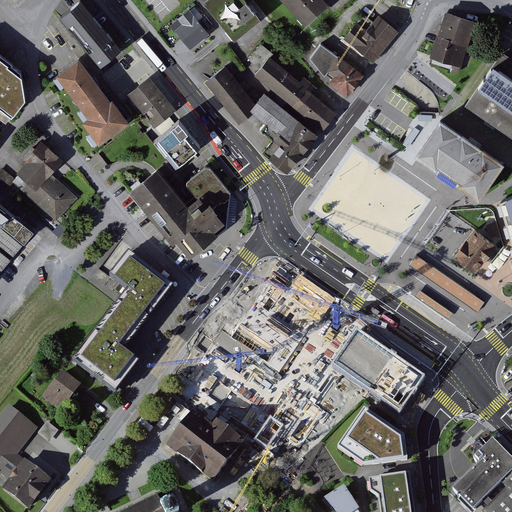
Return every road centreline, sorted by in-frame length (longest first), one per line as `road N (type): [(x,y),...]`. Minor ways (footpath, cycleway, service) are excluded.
road 1 (residential): [(208,305),(50,121),(31,33),(52,0)]
road 2 (secondary): [(277,211),(257,172),(112,0)]
road 3 (residential): [(428,0),(390,66),(277,211)]
road 4 (tertiary): [(52,511),(208,305)]
road 5 (secondary): [(467,376),(310,258),(277,211)]
road 6 (residential): [(435,511),(430,425),(467,376)]
